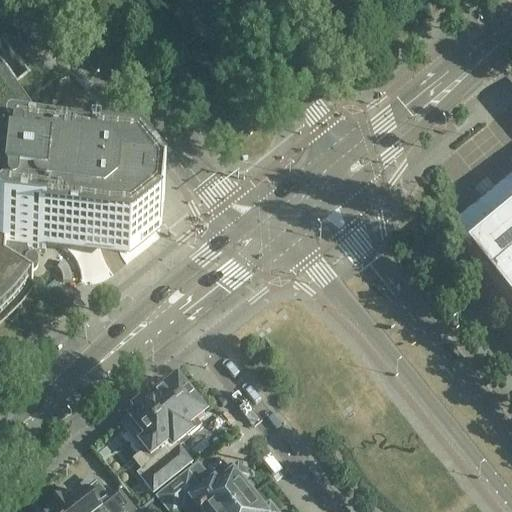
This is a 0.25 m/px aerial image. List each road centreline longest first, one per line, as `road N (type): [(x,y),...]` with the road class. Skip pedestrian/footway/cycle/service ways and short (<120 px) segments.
road 1 (tertiary): [(253,238),(320,275),(511,502)]
road 2 (tertiary): [(49,0),(253,238)]
road 3 (residential): [(336,511),(164,309)]
road 4 (tertiary): [(511,437),(345,232)]
road 5 (secondary): [(0,446),(164,309)]
road 6 (secondary): [(347,163),(511,31)]
road 7 (tertiary): [(347,163),(331,124),(232,0)]
